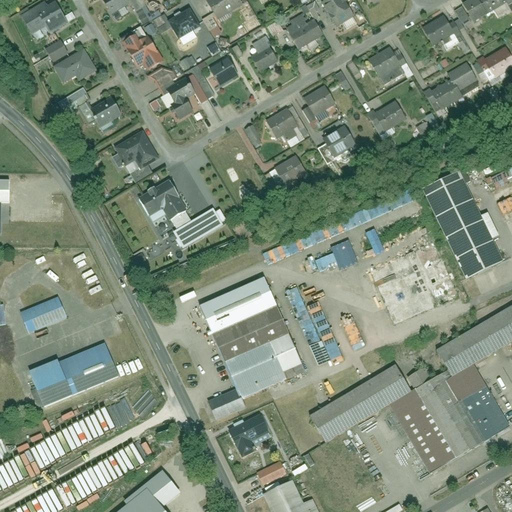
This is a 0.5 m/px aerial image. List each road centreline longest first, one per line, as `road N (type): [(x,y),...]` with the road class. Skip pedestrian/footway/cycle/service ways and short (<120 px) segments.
road 1 (tertiary): [(238,511),(71,180),(0,104)]
road 2 (residential): [(424,8),(186,153),(172,153),(79,0)]
